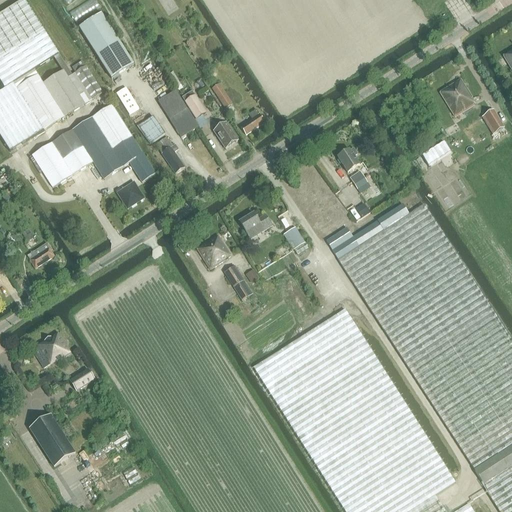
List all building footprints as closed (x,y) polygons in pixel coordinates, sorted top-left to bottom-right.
[(64,71),(68,78),(72,76),(25,1),(0,16),(0,81),(6,91),(13,86),(56,59),(64,71)] [(79,29),(112,81),(134,66),(101,15),(79,29)] [(72,68),(75,74),(86,67),(82,62),(72,68)] [(177,66),(172,69),(183,85),(187,82),(177,66)] [(86,67),(75,74),(72,76),(68,78),(64,71),(42,85),(65,119),(93,101),(104,94),(86,67)] [(173,72),(168,75),(179,92),(183,89),(173,72)] [(43,132),(43,133),(65,119),(42,85),(37,76),(16,90),(43,132)] [(474,107),(471,101),(472,100),(461,81),(440,94),(455,119),(474,107)] [(220,85),(212,90),(225,110),(233,105),(220,85)] [(0,137),(10,153),(43,132),(16,90),(13,86),(6,91),(0,94),(0,137)] [(141,112),(126,89),(116,95),(131,118),(141,112)] [(176,92),(158,103),(170,121),(188,109),(176,91),(176,92)] [(193,91),(182,98),(196,120),(203,116),(207,114),(193,91)] [(155,176),(111,107),(32,157),(53,189),(93,164),(104,181),(129,165),(142,185),(155,176)] [(188,109),(170,121),(181,139),(199,128),(195,121),(188,109)] [(505,128),(494,110),(482,118),(493,136),(505,128)] [(264,124),(256,111),(248,116),(252,121),(240,129),(245,136),(264,124)] [(165,135),(153,117),(138,127),(150,145),(165,135)] [(213,132),(225,150),(238,141),(226,124),(213,132)] [(454,134),(443,140),(446,146),(458,139),(454,134)] [(156,146),(175,176),(184,170),(175,155),(179,152),(176,146),(173,148),(167,139),(156,146)] [(422,157),(429,167),(451,153),(444,143),(422,157)] [(346,151),(341,154),(342,156),(338,159),(348,174),(360,166),(354,158),(358,155),(354,149),(350,152),(350,151),(347,152),(346,151)] [(376,184),(373,180),(368,184),(363,176),(352,183),(357,191),(358,191),(361,195),(376,184)] [(133,184),(121,192),(117,194),(117,195),(127,211),(144,200),(133,184)] [(326,242),(338,262),(409,215),(403,206),(353,238),(347,229),(326,242)] [(474,471),(511,446),(511,340),(424,206),(409,215),(338,262),(474,471)] [(253,215),(240,223),(250,239),(256,235),(257,236),(272,227),(265,216),(257,221),(253,215)] [(287,233),(297,249),(305,244),(296,228),(287,233)] [(27,243),(34,239),(32,234),(25,238),(27,243)] [(210,271),(231,258),(218,237),(197,250),(210,271)] [(54,258),(46,246),(27,258),(35,270),(54,258)] [(225,274),(234,289),(244,282),(234,268),(225,274)] [(253,271),(247,276),(252,284),(259,280),(253,271)] [(244,282),(234,289),(242,302),(252,295),(244,282)] [(254,369),(345,511),(472,511),(469,507),(460,511),(445,511),(435,497),(456,483),(386,376),(345,311),(254,369)] [(57,362),(71,353),(57,332),(37,345),(50,365),(56,361),(57,362)] [(77,393),(96,381),(89,370),(70,382),(77,393)] [(76,455),(51,416),(30,430),(54,468),(76,455)] [(11,430),(4,432),(6,439),(13,436),(11,430)] [(116,451),(122,447),(118,441),(113,445),(116,451)] [(511,467),(511,446),(474,471),(483,486),(511,467)] [(511,511),(511,467),(483,486),(487,491),(485,492),(498,511),(511,511)]
